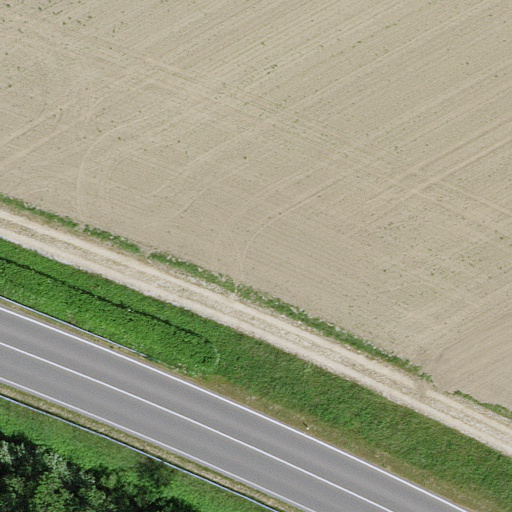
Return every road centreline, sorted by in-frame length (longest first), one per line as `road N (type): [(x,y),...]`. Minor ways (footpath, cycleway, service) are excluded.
road 1 (track): [(511,444),(285,337),(0,224)]
road 2 (secondary): [(390,511),(0,345)]
